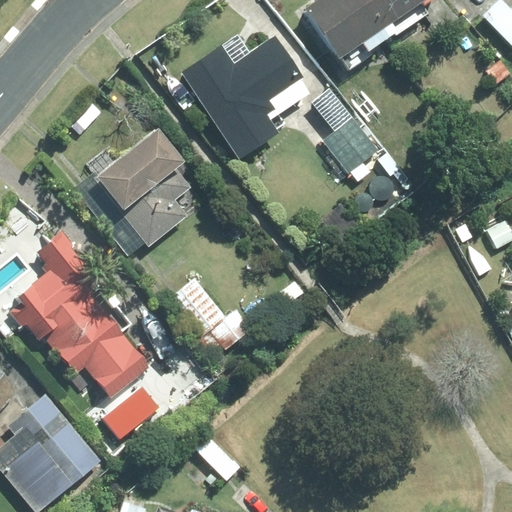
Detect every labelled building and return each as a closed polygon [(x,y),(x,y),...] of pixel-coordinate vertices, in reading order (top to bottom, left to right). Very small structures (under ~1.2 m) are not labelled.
[(326,0),(302,18),(337,68),(339,66),(346,75),(395,41),(390,33),(419,12),(421,15),(442,1),(440,0),(326,0)] [(478,21),(511,52),(511,0),(510,0),(502,10),(494,3),(478,21)] [(268,107),(303,84),(274,41),(232,70),(218,49),(177,78),(238,165),(276,139),(265,123),(275,116),(268,107)] [(496,68),(485,76),(495,88),(505,79),(496,68)] [(104,116),(92,103),(69,125),(80,137),(104,116)] [(322,145),(348,177),(368,161),(342,129),(322,145)] [(172,207),(189,195),(175,176),(181,171),(153,137),(98,183),(92,176),(71,193),(127,261),(142,249),(146,253),(185,222),(172,207)] [(381,154),(368,163),(374,172),(387,163),(381,154)] [(511,222),(507,214),(483,229),(496,253),(511,243),(511,222)] [(462,226),(450,231),(457,245),(469,240),(462,226)] [(30,289),(10,313),(40,352),(47,346),(74,380),(84,372),(109,403),(147,372),(87,298),(96,291),(67,255),(71,251),(59,235),(49,243),(52,246),(36,259),(48,274),(30,289)] [(192,281),(162,305),(205,358),(245,327),(234,314),(224,322),(192,281)] [(185,397),(167,376),(150,389),(168,411),(185,397)] [(4,431),(13,442),(0,452),(0,476),(28,511),(42,511),(100,466),(45,398),(4,431)] [(97,447),(106,459),(117,449),(108,438),(97,447)] [(205,438),(192,451),(207,467),(220,454),(205,438)]
